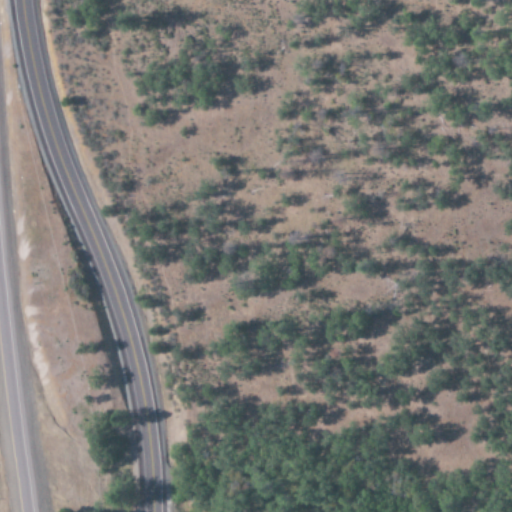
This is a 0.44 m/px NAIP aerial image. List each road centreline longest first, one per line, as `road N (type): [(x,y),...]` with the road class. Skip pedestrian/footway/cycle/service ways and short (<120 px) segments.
road 1 (tertiary): [(24,0),(55,144),(117,298),(137,380),(153,511)]
road 2 (motorway): [(33,511),(0,168)]
